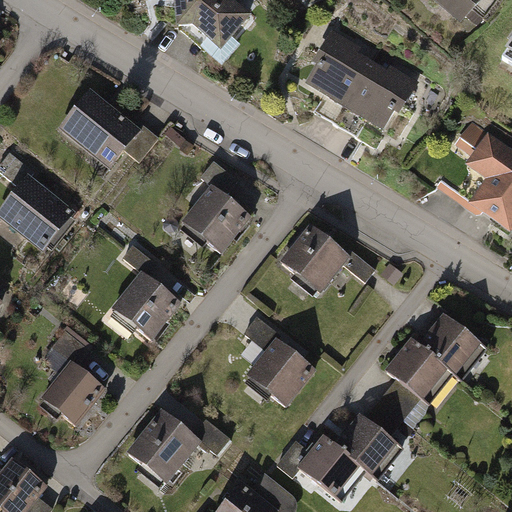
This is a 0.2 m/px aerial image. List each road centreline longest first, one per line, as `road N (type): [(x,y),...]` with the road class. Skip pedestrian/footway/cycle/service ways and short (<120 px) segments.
road 1 (residential): [(71,479),(317,175)]
road 2 (residential): [(317,175),(57,17)]
road 3 (residential): [(511,289),(317,175)]
